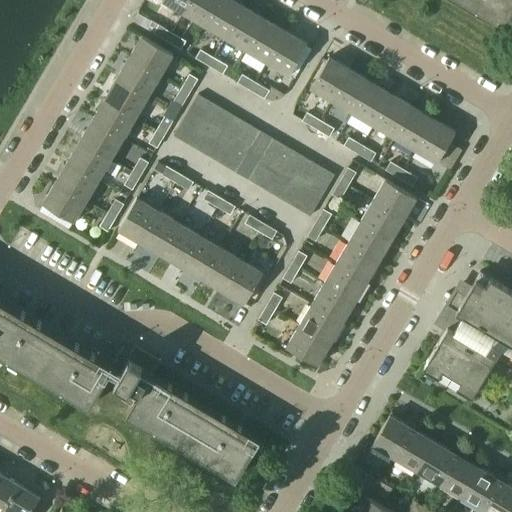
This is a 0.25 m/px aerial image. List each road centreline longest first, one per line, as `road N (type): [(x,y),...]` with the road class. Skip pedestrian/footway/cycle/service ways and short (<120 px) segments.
road 1 (residential): [(336,419),(166,322),(99,317),(0,257)]
road 2 (residential): [(336,419),(461,213)]
road 3 (residential): [(312,0),(511,117)]
road 4 (residential): [(0,196),(115,0)]
road 5 (residential): [(0,424),(146,511)]
